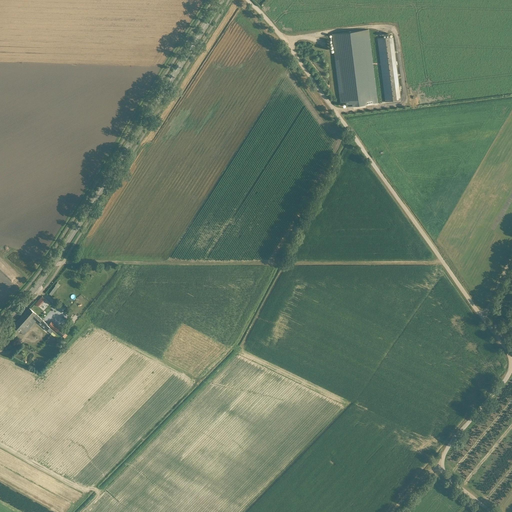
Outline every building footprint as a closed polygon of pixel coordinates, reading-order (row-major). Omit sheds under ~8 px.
[(345,102),(346,106),(377,102),(368,29),(331,33),(340,102),(345,102)] [(385,102),(400,100),(393,37),(377,38),(385,102)] [(52,295),(58,287),(55,285),(49,293),(52,295)] [(43,311),(50,303),(42,295),(35,303),(43,311)] [(42,319),(29,308),(26,311),(39,323),(47,331),(47,330),(50,333),(53,330),(50,328),(47,325),(47,324),(42,320),(42,319)] [(39,323),(26,311),(9,330),(15,336),(20,331),(24,334),(36,321),(39,324),(39,323)] [(65,333),(61,329),(62,328),(60,326),(59,328),(51,321),(48,325),(62,336),(65,333)] [(50,334),(45,340),(50,344),(50,343),(53,345),(56,341),(54,339),(55,338),(50,334)]
